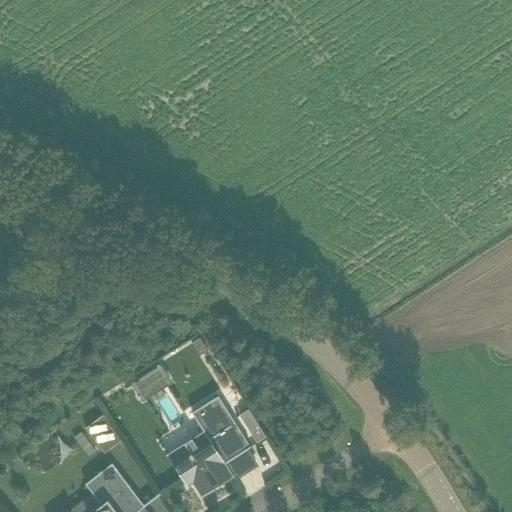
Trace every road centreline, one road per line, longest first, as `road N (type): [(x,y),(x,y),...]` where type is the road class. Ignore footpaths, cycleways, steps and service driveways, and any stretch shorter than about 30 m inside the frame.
road 1 (tertiary): [(394,429),(349,377),(258,305),(0,159)]
road 2 (track): [(101,214),(72,262),(0,335)]
road 3 (residential): [(394,429),(263,511)]
